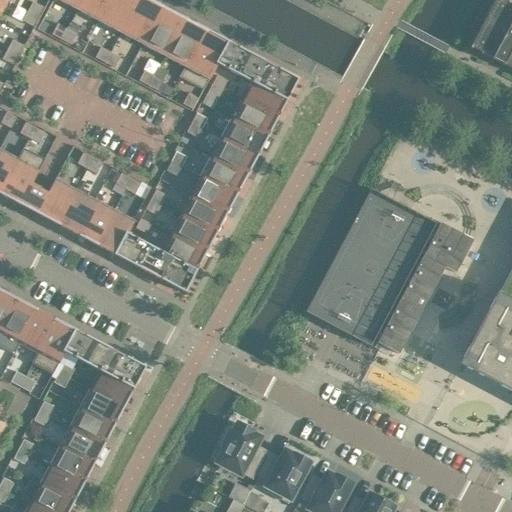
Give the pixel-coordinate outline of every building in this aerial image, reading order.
[(60,0),(77,9),(82,0),(60,0)] [(82,0),(77,9),(99,21),(109,0),(82,0)] [(109,0),(99,21),(121,32),(138,0),(109,0)] [(152,1),(152,0),(138,0),(121,32),(142,44),(162,7),(152,1)] [(494,0),(470,48),(471,49),(472,47),(481,52),(480,53),(482,54),(482,53),(492,58),(491,59),(493,60),(493,59),(502,64),(502,65),(503,66),(504,64),(511,68),(511,4),(509,3),(510,1),(508,0),(508,2),(504,0),(494,0)] [(43,7),(33,1),(27,11),(38,17),(43,7)] [(174,10),(166,6),(165,8),(162,7),(142,44),(165,55),(184,18),(173,12),(174,10)] [(22,21),(33,26),(38,17),(27,11),(22,21)] [(195,24),(196,22),(189,18),(187,20),(184,18),(165,55),(185,66),(186,67),(206,30),(195,24)] [(57,24),(52,34),(61,39),(67,29),(57,24)] [(71,45),(77,34),(67,29),(61,39),(71,45)] [(217,36),(218,34),(211,30),(209,32),(206,30),(186,67),(185,66),(179,77),(203,90),(209,79),(217,64),(216,64),(228,41),(217,36)] [(23,45),(12,39),(7,49),(18,55),(23,45)] [(228,41),(216,64),(217,64),(239,76),(251,54),(228,41)] [(101,47),(95,57),(105,63),(110,52),(101,47)] [(2,59),(13,64),(18,55),(7,49),(2,59)] [(114,68),(120,57),(110,52),(105,63),(114,68)] [(251,54),(239,76),(251,82),(251,81),(263,87),(274,66),(251,54)] [(274,66),(263,87),(287,100),(298,79),(274,66)] [(144,70),(139,80),(149,86),(154,75),(144,70)] [(158,91),(164,80),(154,75),(149,86),(158,91)] [(228,80),(217,75),(212,84),(222,90),(228,80)] [(241,100),(276,119),(287,100),(263,87),(251,81),(251,82),(241,100)] [(207,94),(217,100),(222,90),(212,84),(207,94)] [(198,98),(188,93),(182,104),(192,109),(198,98)] [(268,137),(271,132),(270,132),(276,119),(241,100),(231,119),(266,138),(267,136),(268,137)] [(10,128),(16,117),(6,112),(1,123),(10,128)] [(207,118),(197,113),(191,123),(202,128),(207,118)] [(258,156),(261,151),(260,151),(266,138),(231,119),(221,138),(256,157),(257,155),(258,156)] [(25,122),(20,133),(30,138),(35,127),(25,122)] [(186,132),(197,138),(202,128),(191,123),(186,132)] [(39,143),(45,133),(35,127),(30,138),(39,143)] [(248,175),(251,171),(249,170),(256,157),(221,138),(211,157),(246,176),(247,175),(248,175)] [(19,159),(0,193),(0,194),(20,205),(27,209),(36,214),(48,192),(39,187),(32,183),(44,159),(23,148),(18,158),(19,159)] [(0,193),(19,159),(18,158),(0,148),(0,193)] [(187,157),(176,151),(171,161),(182,166),(187,157)] [(83,153),(77,163),(87,169),(93,158),(83,153)] [(238,195),(241,190),(239,189),(246,176),(211,157),(200,177),(236,195),(237,194),(238,195)] [(97,174),(102,163),(93,158),(87,169),(97,174)] [(166,171),(176,176),(182,166),(171,161),(166,171)] [(121,173),(115,184),(125,189),(131,178),(121,173)] [(228,214),(230,209),(229,208),(236,195),(200,177),(190,196),(226,214),(227,213),(228,214)] [(48,192),(36,214),(57,225),(76,189),(55,178),(48,192)] [(135,194),(140,183),(131,178),(125,189),(135,194)] [(76,235),(95,200),(76,189),(57,225),(76,235)] [(166,195),(156,189),(151,199),(161,205),(166,195)] [(429,225),(372,195),(311,310),(368,340),(429,225)] [(218,233),(220,228),(219,227),(226,214),(190,196),(180,215),(216,233),(216,232),(218,233)] [(145,209),(156,215),(161,205),(151,199),(145,209)] [(95,245),(114,210),(95,200),(76,235),(95,245)] [(127,234),(134,220),(114,210),(95,245),(114,255),(126,233),(127,234)] [(208,252),(210,247),(209,246),(216,233),(180,215),(170,234),(205,253),(206,251),(208,252)] [(141,218),(135,228),(146,233),(151,224),(141,218)] [(473,240),(440,223),(377,342),(399,353),(445,267),(456,272),(473,240)] [(137,267),(149,245),(127,234),(126,233),(114,255),(137,267)] [(205,253),(170,234),(161,251),(160,253),(171,259),(195,272),(205,253)] [(160,280),(171,259),(160,253),(161,251),(149,245),(137,267),(160,280)] [(171,259),(160,280),(184,292),(195,272),(171,259)] [(511,268),(463,362),(511,387),(511,268)] [(0,332),(18,299),(0,289),(0,332)] [(18,299),(0,332),(19,343),(37,309),(18,299)] [(37,309),(19,343),(37,352),(38,353),(56,319),(37,309)] [(32,363),(52,374),(58,364),(64,352),(63,352),(75,329),(56,319),(38,353),(37,352),(32,363)] [(75,329),(63,352),(64,352),(86,364),(98,342),(75,329)] [(98,342),(86,364),(99,371),(100,370),(110,375),(121,354),(98,342)] [(121,354),(110,375),(134,388),(145,367),(121,354)] [(75,369),(64,363),(59,372),(69,378),(75,369)] [(90,389),(124,407),(134,388),(110,375),(100,370),(99,371),(90,389)] [(16,371),(10,382),(20,387),(26,376),(16,371)] [(54,382),(64,388),(69,378),(59,372),(54,382)] [(30,392),(35,381),(26,376),(20,387),(30,392)] [(124,407),(90,389),(80,408),(114,426),(124,407)] [(54,407),(44,401),(39,411),(49,416),(54,407)] [(114,426),(80,408),(70,427),(103,445),(114,426)] [(33,420),(44,426),(49,416),(39,411),(33,420)] [(252,430),(238,423),(233,432),(229,430),(222,444),(225,446),(217,462),(240,474),(241,473),(252,478),(267,451),(256,445),(260,437),(251,432),(252,430)] [(103,445),(70,427),(59,446),(93,464),(103,445)] [(34,445),(23,439),(18,449),(29,454),(34,445)] [(93,464),(59,446),(49,465),(83,483),(93,464)] [(13,458),(24,464),(29,454),(18,449),(13,458)] [(281,458),(270,452),(258,475),(269,481),(264,490),(287,502),(309,461),(295,453),(294,455),(285,451),(281,458)] [(83,483),(49,465),(39,484),(73,502),(83,483)] [(323,481),(312,475),(300,497),(311,503),(309,508),(316,511),(335,511),(351,483),(337,475),(336,477),(335,477),(327,473),(323,481)] [(14,483),(3,477),(0,483),(0,488),(8,493),(14,483)] [(67,511),(73,502),(39,484),(29,504),(45,511),(67,511)] [(0,500),(3,502),(8,493),(0,488),(0,500)] [(250,491),(243,504),(251,509),(258,495),(250,491)] [(389,511),(393,505),(370,493),(365,503),(354,497),(346,511),(389,511)]
